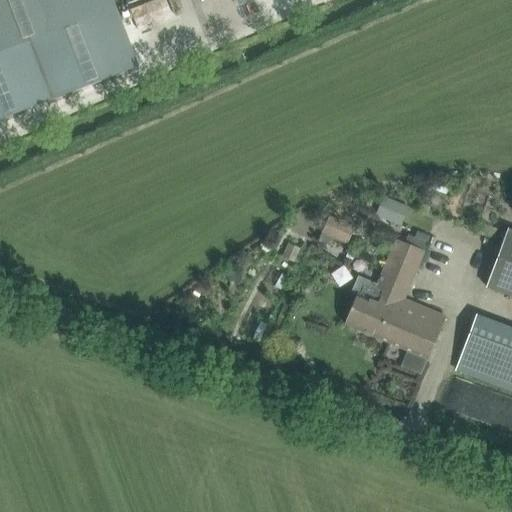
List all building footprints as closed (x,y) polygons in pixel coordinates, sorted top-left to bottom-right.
[(0,0),(0,118),(134,67),(119,25),(108,0),(0,0)] [(127,0),(133,15),(171,1),(171,0),(127,0)] [(201,0),(202,1),(202,3),(203,5),(204,7),(205,10),(206,12),(207,13),(209,15),(211,17),(214,19),(217,21),(219,21),(223,23),(228,23),(232,23),(235,22),(237,22),(239,21),(241,20),(243,19),(245,17),(247,16),(249,14),(250,12),(251,10),(252,8),(253,6),(254,4),(255,1),(254,0),(201,0)] [(383,196),(375,214),(395,222),(399,224),(407,206),(402,204),(383,196)] [(329,217),(322,232),(334,238),(347,244),(354,229),(329,217)] [(486,286),(511,295),(511,230),(507,229),(486,286)] [(322,232),(318,240),(331,246),(334,238),(322,232)] [(353,305),(345,323),(391,343),(402,317),(390,312),(393,307),(404,312),(408,302),(403,300),(427,241),(408,233),(404,242),(395,238),(377,284),(357,275),(350,291),(357,294),(353,305)] [(344,286),(354,275),(342,265),(333,276),(344,286)] [(393,307),(390,312),(402,317),(391,343),(428,359),(436,341),(445,316),(408,302),(404,312),(393,307)] [(511,338),(473,324),(463,350),(456,369),(511,390),(511,338)]
